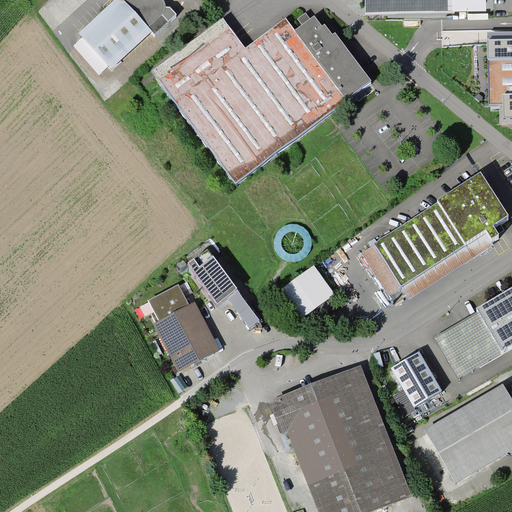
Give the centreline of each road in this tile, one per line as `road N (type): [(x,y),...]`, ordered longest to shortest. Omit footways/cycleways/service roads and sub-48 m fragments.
road 1 (residential): [(182,400),(246,357),(282,344),(386,337),(511,257)]
road 2 (track): [(16,511),(182,400)]
